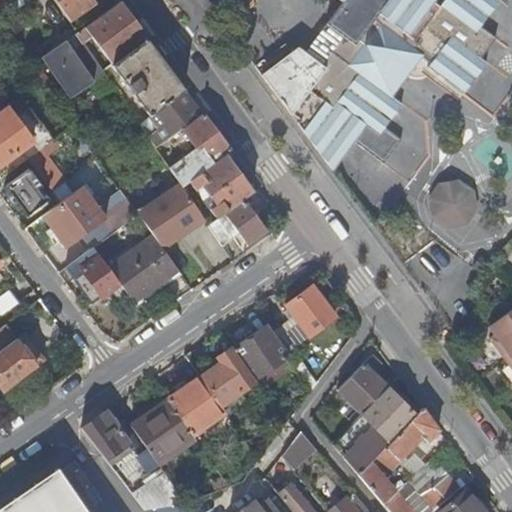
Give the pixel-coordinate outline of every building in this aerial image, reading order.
[(91,0),(55,0),(69,21),(93,2),(91,0)] [(292,52),(261,75),(333,170),(354,142),(383,163),(401,139),(384,126),(401,103),(390,95),(419,55),(429,62),(427,66),(463,93),(486,61),(481,57),(496,37),(480,25),(498,0),(443,0),(441,3),(437,0),(340,0),(326,22),(341,33),(321,62),(305,51),(299,47),(292,52)] [(94,36),(114,64),(148,40),(120,2),(78,33),(85,43),(94,36)] [(326,22),(305,51),(321,62),(341,33),(326,22)] [(85,43),(78,33),(43,57),(72,100),(107,75),(85,43)] [(112,66),(151,116),(186,90),(148,40),(114,64),(112,66)] [(261,75),(292,52),(285,44),(255,66),(261,75)] [(160,128),(148,136),(156,148),(169,139),(204,113),(186,90),(151,116),(160,128)] [(0,177),(1,179),(24,163),(30,159),(53,141),(31,111),(18,120),(10,109),(0,116),(0,177)] [(182,158),(170,168),(181,185),(182,186),(189,181),(223,156),(231,150),(204,113),(169,139),(179,153),(192,144),(195,149),(182,158)] [(179,153),(182,158),(195,149),(192,144),(179,153)] [(238,174),(223,156),(189,181),(195,190),(200,186),(208,197),(211,194),(238,174)] [(7,187),(28,216),(45,203),(37,190),(41,187),(36,180),(42,176),(30,159),(24,163),(30,171),(24,174),(7,187)] [(211,210),(217,219),(242,200),(252,193),(246,185),(238,174),(211,194),(215,199),(219,204),(215,207),(211,210)] [(246,185),(252,193),(259,188),(253,180),(246,185)] [(456,180),(438,184),(428,198),(432,217),(445,227),(463,224),(474,209),(471,191),(456,180)] [(154,237),(163,248),(178,237),(176,235),(184,229),(186,232),(205,219),(182,186),(181,185),(139,215),(154,237)] [(73,194),(62,203),(77,223),(89,214),(73,194)] [(98,218),(111,235),(136,217),(123,200),(98,218)] [(263,229),(242,200),(217,219),(209,225),(222,244),(239,232),(246,241),(263,229)] [(79,238),(85,234),(77,223),(62,203),(43,216),(51,228),(57,235),(66,247),(79,238)] [(85,234),(79,238),(89,251),(95,247),(110,235),(100,222),(85,234)] [(57,235),(51,228),(47,231),(52,239),(57,235)] [(176,235),(178,237),(186,232),(184,229),(176,235)] [(154,237),(110,268),(129,293),(135,302),(180,271),(163,248),(154,237)] [(120,299),(129,293),(110,268),(95,247),(89,251),(84,255),(75,262),(81,271),(83,269),(103,297),(113,290),(120,299)] [(294,317),(273,333),(279,342),(288,354),(336,318),(313,287),(286,307),(294,317)] [(9,291),(0,297),(0,315),(18,302),(9,291)] [(511,313),(493,327),(499,336),(494,341),(511,365),(511,313)] [(0,337),(11,330),(6,324),(0,328),(0,337)] [(255,380),(288,355),(288,354),(279,342),(273,333),(268,327),(254,337),(248,341),(233,351),(255,380)] [(17,339),(11,330),(0,337),(0,386),(3,391),(7,388),(11,393),(18,387),(14,383),(19,379),(44,359),(25,333),(17,339)] [(244,336),(248,341),(254,337),(251,332),(244,336)] [(220,406),(255,380),(233,351),(232,349),(217,359),(220,364),(212,369),(200,377),(220,406)] [(297,355),(291,359),(305,377),(314,390),(318,385),(297,355)] [(209,364),(212,369),(220,364),(217,359),(209,364)] [(339,391),(363,415),(388,389),(374,374),(380,368),(372,359),(365,365),(364,365),(339,391)] [(192,434),(224,411),(220,406),(200,377),(168,400),(192,434)] [(22,383),(19,379),(14,383),(18,387),(22,383)] [(334,445),(359,475),(377,456),(415,416),(388,388),(388,389),(363,415),(334,445)] [(158,465),(195,438),(192,434),(168,400),(131,426),(158,465)] [(427,442),(439,429),(423,408),(415,416),(377,456),(359,475),(383,504),(404,485),(400,480),(391,487),(374,466),(381,459),(390,469),(421,436),(427,442)] [(112,418),(106,411),(81,428),(106,459),(118,451),(123,457),(134,449),(129,443),(130,442),(120,428),(122,426),(115,416),(112,418)] [(302,431),(282,456),(292,468),(314,445),(302,431)] [(454,483),(433,458),(404,485),(383,504),(390,511),(432,511),(436,509),(459,490),(454,483)] [(193,511),(161,469),(145,481),(147,484),(133,494),(146,511),(193,511)] [(55,470),(0,508),(0,511),(21,511),(64,482),(55,470)] [(212,483),(216,492),(228,487),(222,478),(212,483)] [(454,483),(459,490),(464,486),(459,479),(454,483)] [(314,511),(289,480),(276,490),(293,511),(314,511)] [(84,511),(64,482),(21,511),(84,511)] [(483,511),(465,491),(440,511),(483,511)] [(276,511),(265,497),(257,504),(252,498),(234,511),(276,511)] [(329,511),(330,511),(357,511),(345,497),(329,511)]
